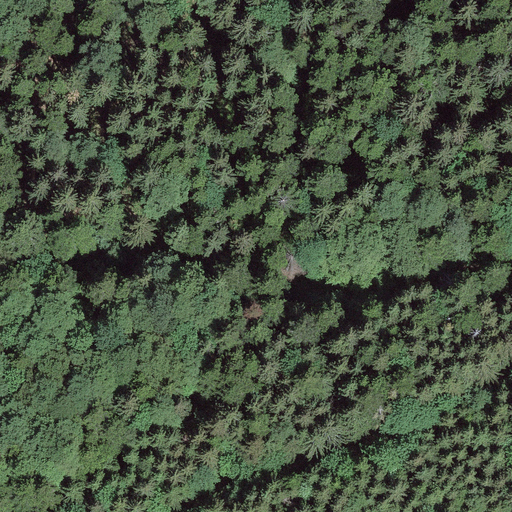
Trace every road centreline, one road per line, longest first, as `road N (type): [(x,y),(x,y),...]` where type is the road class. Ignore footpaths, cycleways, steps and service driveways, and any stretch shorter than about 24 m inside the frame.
road 1 (track): [(0,263),(68,272),(224,266),(289,286),(343,288),(511,259)]
road 2 (track): [(178,511),(267,464),(382,443),(511,370)]
